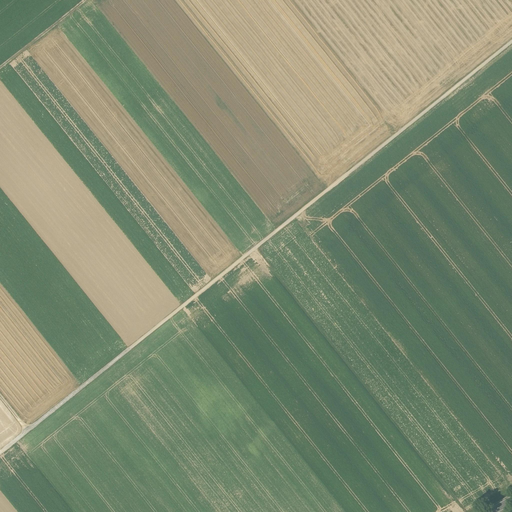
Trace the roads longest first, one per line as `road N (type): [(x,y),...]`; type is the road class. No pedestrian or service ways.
road 1 (track): [(511,41),(0,452)]
road 2 (track): [(254,249),(465,511)]
